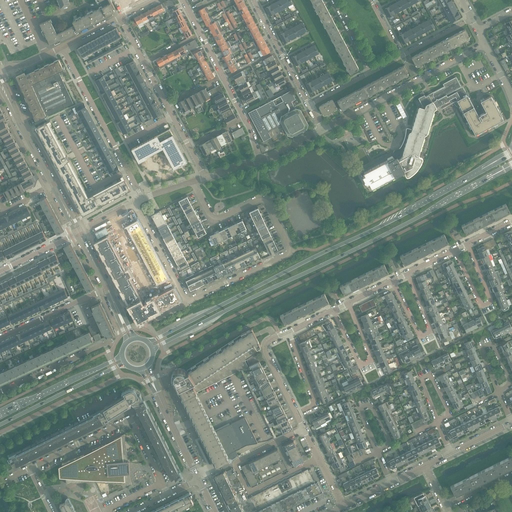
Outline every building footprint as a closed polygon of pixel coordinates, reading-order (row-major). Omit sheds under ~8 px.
[(51,19),(40,24),(41,27),(43,31),(43,32),(45,36),(46,37),(50,45),(54,43),(58,41),(60,41),(75,33),(75,32),(75,31),(77,31),(106,16),(107,17),(113,14),(112,13),(115,12),(113,9),(111,3),(110,3),(109,0),(108,0),(98,0),(99,1),(99,2),(100,5),(101,6),(102,7),(100,8),(96,10),(93,12),(88,14),(81,18),(76,20),(72,22),(74,26),(73,26),(72,27),(57,34),(55,35),(49,22),(51,20),(51,19)] [(68,0),(57,0),(60,7),(58,8),(59,9),(60,8),(64,7),(64,8),(67,7),(67,6),(70,4),(68,0)] [(246,6),(243,0),(236,4),(234,5),(236,11),(246,6)] [(284,0),(280,0),(279,1),(283,9),(288,6),(284,0)] [(328,11),(325,5),(322,0),(314,0),(312,1),(319,16),(328,11)] [(407,7),(402,0),(401,0),(398,2),(402,10),(407,7)] [(441,8),(452,2),(451,0),(444,0),(439,3),(441,8)] [(279,1),(275,3),(279,11),(283,9),(279,1)] [(394,4),(398,12),(402,10),(398,2),(394,4)] [(445,12),(455,7),(452,2),(441,8),(442,8),(445,12)] [(275,3),(270,6),(274,14),(279,11),(275,3)] [(389,7),(393,15),(398,12),(394,4),(389,7)] [(164,11),(161,5),(156,7),(160,15),(165,12),(164,11)] [(248,11),(246,6),(236,11),(237,13),(240,12),(242,14),(248,11)] [(270,6),(265,8),(270,16),(274,14),(270,6)] [(160,15),(156,7),(150,10),(155,18),(160,15)] [(181,14),(178,9),(176,10),(175,7),(169,10),(170,13),(172,12),(175,17),(181,14)] [(209,12),(206,7),(198,11),(201,16),(207,13),(209,12)] [(389,7),(384,9),(388,17),(393,15),(389,7)] [(447,17),(457,12),(455,7),(445,12),(447,17)] [(155,18),(150,10),(145,13),(149,21),(155,18)] [(251,16),(248,11),(242,14),(244,20),(251,16)] [(336,25),(333,20),(328,11),(319,16),(327,30),(336,25)] [(457,12),(447,17),(450,22),(451,21),(452,23),(456,21),(456,19),(460,17),(457,12)] [(149,21),(145,13),(140,16),(143,22),(144,24),(149,21)] [(210,18),(207,13),(201,16),(204,21),(210,18)] [(184,19),(181,14),(175,17),(178,22),(184,19)] [(143,22),(140,16),(134,19),(138,25),(143,22)] [(254,21),(251,16),(244,20),(247,25),(254,21)] [(212,23),(210,18),(204,21),(207,27),(208,26),(212,24),(212,23)] [(187,25),(184,19),(178,22),(181,28),(187,25)] [(426,22),(430,29),(435,27),(430,19),(426,22)] [(257,26),(254,21),(247,25),(250,30),(257,26)] [(218,27),(215,22),(212,23),(212,24),(208,26),(211,31),(218,27)] [(421,24),(425,32),(430,29),(426,22),(421,24)] [(303,23),(298,25),(302,33),(307,30),(303,23)] [(417,26),(421,34),(425,32),(421,24),(417,26)] [(190,30),(187,25),(181,28),(179,29),(181,34),(183,33),(190,30)] [(298,25),(293,27),(298,35),(302,33),(298,25)] [(343,40),(341,34),(336,25),(327,30),(335,45),(343,40)] [(259,31),(257,26),(250,30),(251,32),(250,32),(251,35),(259,31)] [(412,29),(416,37),(421,34),(417,26),(412,29)] [(220,32),(218,27),(211,31),(214,36),(220,32)] [(293,27),(289,30),(293,38),(298,35),(293,27)] [(116,28),(108,32),(114,42),(121,38),(116,28)] [(408,31),(412,39),(416,37),(412,29),(408,31)] [(469,38),(465,29),(451,37),(456,45),(469,38)] [(192,35),(190,30),(183,33),(186,38),(192,35)] [(289,30),(284,32),(289,40),(293,38),(289,30)] [(223,37),(222,35),(225,34),(223,31),(220,32),(214,36),(216,41),(223,37)] [(262,36),(259,31),(251,35),(253,38),(254,38),(255,40),(262,36)] [(403,34),(407,41),(412,39),(408,31),(403,34)] [(108,32),(100,37),(105,47),(114,42),(108,32)] [(284,32),(280,35),(284,43),(289,40),(284,32)] [(403,34),(399,36),(403,44),(407,41),(403,34)] [(256,46),(258,45),(265,42),(262,36),(255,40),(253,41),(256,46)] [(100,37),(92,41),(97,51),(105,47),(100,37)] [(226,43),(223,37),(216,41),(219,46),(226,43)] [(456,45),(451,37),(438,44),(443,52),(456,45)] [(351,54),(348,49),(343,40),(335,45),(342,59),(351,54)] [(92,41),(83,46),(88,55),(97,51),(92,41)] [(219,46),(222,51),(230,47),(231,46),(228,41),(226,43),(219,46)] [(267,47),(265,42),(258,45),(261,50),(267,47)] [(443,52),(438,44),(425,51),(430,59),(443,52)] [(189,53),(188,51),(187,48),(185,45),(183,46),(177,49),(182,58),(189,53)] [(315,45),(310,48),(314,56),(319,53),(315,45)] [(83,46),(78,49),(83,58),(88,55),(83,46)] [(233,52),(230,47),(222,51),(224,56),(225,56),(229,54),(231,53),(233,52)] [(270,52),(267,47),(261,50),(263,56),(270,52)] [(310,48),(306,50),(310,58),(314,56),(310,48)] [(182,58),(177,49),(172,52),(175,58),(177,60),(182,58)] [(203,56),(201,50),(199,51),(198,49),(191,52),(193,55),(195,54),(196,56),(195,57),(196,60),(197,59),(203,56)] [(306,50),(301,53),(305,60),(310,58),(306,50)] [(430,59),(425,51),(410,58),(413,63),(414,63),(416,67),(430,59)] [(175,58),(172,52),(167,55),(170,61),(175,58)] [(234,58),(231,53),(229,54),(225,56),(224,56),(222,58),(223,60),(224,59),(226,62),(234,58)] [(301,53),(297,55),(301,63),(305,60),(301,53)] [(359,69),(356,63),(351,54),(342,59),(350,73),(359,69)] [(170,61),(167,55),(162,57),(165,63),(170,61)] [(275,61),(272,55),(264,59),(267,65),(275,61)] [(297,55),(292,58),(296,65),(301,63),(297,55)] [(206,61),(203,56),(197,59),(200,64),(206,61)] [(165,63),(162,57),(156,60),(159,66),(165,63)] [(236,63),(234,58),(226,62),(228,67),(236,63)] [(505,70),(509,68),(506,62),(505,62),(504,59),(501,61),(505,70)] [(16,77),(36,121),(63,108),(64,108),(73,104),(58,70),(63,68),(59,60),(26,75),(25,73),(16,77)] [(133,61),(123,66),(126,71),(136,66),(133,61)] [(209,66),(206,61),(200,64),(201,66),(199,68),(201,71),(209,66)] [(278,66),(275,61),(267,65),(270,70),(278,66)] [(239,69),(236,63),(228,67),(231,73),(237,70),(239,69)] [(408,75),(406,71),(408,70),(405,65),(390,73),(395,82),(408,75)] [(136,66),(126,71),(127,71),(129,75),(130,75),(139,71),(136,66)] [(212,72),(209,66),(201,71),(203,76),(206,75),(212,72)] [(280,71),(278,66),(270,70),(265,73),(267,75),(269,74),(268,73),(271,72),(273,75),(280,71)] [(139,71),(130,75),(132,80),(141,75),(139,71)] [(236,81),(244,77),(246,76),(243,71),(233,76),(236,81)] [(283,77),(280,71),(273,75),(276,81),(283,77)] [(214,77),(212,72),(206,75),(208,80),(214,77)] [(329,72),(324,75),(328,82),(333,80),(329,72)] [(395,82),(390,73),(377,80),(382,88),(395,82)] [(141,75),(132,80),(133,80),(136,84),(135,85),(144,80),(141,75)] [(324,75),(320,77),(324,85),(328,82),(324,75)] [(96,82),(98,86),(106,82),(104,77),(96,82)] [(246,83),(244,77),(236,81),(239,87),(246,83)] [(286,82),(283,77),(276,81),(268,85),(270,87),(274,85),(276,88),(286,82)] [(320,77),(315,79),(319,87),(324,85),(320,77)] [(394,155),(394,156),(394,157),(393,157),(388,160),(363,173),(365,176),(362,177),(365,182),(364,182),(365,184),(366,183),(366,185),(369,184),(372,189),(402,173),(402,172),(404,171),(405,172),(406,176),(407,177),(408,177),(409,176),(411,175),(412,174),(414,172),(415,171),(417,169),(417,168),(418,168),(419,167),(419,166),(420,164),(420,163),(421,162),(422,160),(422,159),(421,158),(420,157),(419,156),(419,155),(425,134),(427,134),(434,112),(431,111),(433,110),(438,107),(439,108),(442,109),(453,103),(458,108),(460,107),(457,101),(468,96),(463,88),(462,89),(461,87),(461,86),(458,82),(458,81),(456,77),(443,84),(444,86),(444,87),(443,88),(442,88),(433,93),(432,96),(433,96),(430,97),(429,95),(426,97),(425,96),(425,95),(424,95),(422,96),(418,98),(419,100),(422,105),(421,108),(419,108),(418,108),(412,129),(412,130),(410,129),(408,129),(407,129),(406,129),(406,130),(406,134),(405,136),(405,139),(404,141),(403,143),(402,145),(401,147),(399,150),(399,151),(398,152),(396,154),(395,154),(394,155)] [(315,79),(311,82),(315,90),(319,87),(315,79)] [(144,80),(135,85),(137,90),(146,85),(144,80)] [(382,88),(377,80),(364,87),(368,96),(382,88)] [(98,86),(101,91),(109,87),(106,82),(98,86)] [(310,92),(315,90),(311,82),(306,84),(310,92)] [(249,88),(246,83),(239,87),(241,92),(249,88)] [(146,85),(137,90),(140,94),(139,95),(149,90),(146,85)] [(226,98),(223,93),(223,91),(219,86),(217,87),(220,93),(217,94),(215,95),(213,96),(216,103),(226,98)] [(101,91),(103,96),(111,92),(109,87),(101,91)] [(368,96),(364,87),(350,94),(355,103),(368,96)] [(252,93),(249,88),(241,92),(244,97),(252,93)] [(212,97),(209,91),(207,92),(205,89),(200,92),(205,101),(210,98),(212,97)] [(149,90),(139,95),(141,100),(151,94),(149,90)] [(256,109),(248,113),(263,142),(271,138),(271,137),(268,132),(282,125),(284,129),(287,135),(288,135),(292,136),(292,137),(292,136),(294,136),(297,134),(298,136),(297,136),(298,136),(303,133),(302,133),(301,132),(305,130),(306,129),(307,129),(306,129),(308,124),(302,113),(301,111),(301,110),(296,108),(295,109),(295,108),(294,107),(291,102),(295,100),(291,91),(281,97),(283,102),(278,105),(275,100),(256,109)] [(103,96),(106,101),(114,96),(111,92),(103,96)] [(205,101),(200,92),(194,94),(199,104),(205,101)] [(247,103),(258,97),(255,92),(252,93),(244,97),(247,103)] [(151,94),(141,100),(144,105),(154,99),(151,94)] [(199,104),(194,94),(189,97),(194,106),(199,104)] [(355,103),(350,94),(337,101),(340,107),(342,110),(355,103)] [(106,101),(108,105),(116,101),(114,96),(106,101)] [(503,120),(502,117),(491,96),(480,102),(484,108),(482,109),(484,113),(478,116),(468,96),(457,101),(460,107),(475,135),(503,120)] [(194,106),(189,97),(184,100),(189,109),(194,106)] [(228,104),(226,98),(216,103),(219,109),(228,104)] [(154,99),(144,105),(146,109),(156,104),(154,99)] [(189,109),(184,100),(178,103),(183,112),(189,109)] [(337,108),(334,103),(332,100),(319,107),(323,116),(337,108)] [(108,105),(111,110),(119,106),(116,101),(108,105)] [(75,108),(78,113),(76,114),(87,109),(84,104),(75,108)] [(156,104),(146,109),(149,114),(159,109),(156,104)] [(231,109),(228,104),(219,109),(222,114),(231,109)] [(111,110),(113,115),(121,111),(119,106),(111,110)] [(399,109),(403,118),(407,117),(403,107),(399,109)] [(87,109),(76,114),(78,119),(89,114),(86,109),(87,109)] [(159,109),(149,114),(151,119),(162,114),(159,109)] [(234,114),(231,109),(222,114),(225,119),(234,114)] [(113,115),(116,120),(124,115),(121,111),(113,115)] [(89,114),(78,119),(79,119),(81,118),(83,123),(91,118),(89,114)] [(237,120),(234,114),(225,119),(228,125),(237,120)] [(116,120),(118,124),(126,120),(124,115),(116,120)] [(91,118),(83,123),(86,128),(94,123),(91,118)] [(118,124),(121,129),(129,125),(126,120),(118,124)] [(0,132),(9,128),(8,126),(7,127),(5,124),(4,122),(3,121),(0,122),(0,132)] [(47,122),(36,128),(54,163),(58,169),(83,216),(97,208),(102,206),(130,191),(125,180),(123,181),(106,190),(106,188),(93,195),(93,194),(87,198),(77,180),(79,179),(69,161),(69,160),(67,156),(66,156),(61,146),(60,147),(48,124),(47,122)] [(94,123),(86,128),(88,132),(87,133),(97,128),(94,123)] [(121,129),(123,134),(131,130),(129,125),(121,129)] [(10,133),(8,130),(9,129),(9,128),(0,132),(3,138),(10,133)] [(97,128),(87,133),(90,138),(99,133),(97,128)] [(168,129),(129,149),(136,163),(138,162),(144,159),(144,158),(161,149),(171,169),(184,162),(168,129)] [(233,140),(228,131),(222,134),(227,143),(233,140)] [(5,142),(14,137),(13,136),(12,137),(10,133),(3,138),(5,142)] [(99,133),(90,138),(91,137),(93,142),(102,137),(99,133)] [(227,143),(222,134),(216,137),(221,146),(227,143)] [(15,142),(14,140),(13,139),(14,139),(14,137),(5,142),(7,147),(15,142)] [(102,137),(93,142),(96,147),(104,142),(102,137)] [(221,146),(216,137),(211,140),(215,149),(221,146)] [(215,149),(211,140),(205,143),(210,152),(215,149)] [(10,152),(19,147),(18,145),(17,146),(15,142),(7,147),(10,152)] [(104,142),(96,147),(98,151),(97,152),(107,147),(104,142)] [(210,152),(205,143),(199,146),(204,155),(210,152)] [(20,153),(18,149),(19,148),(19,147),(10,152),(13,157),(20,153)] [(107,147),(97,152),(100,157),(109,152),(107,147)] [(109,152),(100,157),(101,156),(103,161),(102,161),(112,156),(109,152)] [(15,161),(24,156),(23,155),(22,156),(20,153),(13,157),(15,161)] [(25,162),(23,158),(25,158),(24,156),(15,161),(18,166),(25,162)] [(112,156),(102,161),(105,166),(114,161),(112,156)] [(114,161),(105,166),(106,166),(108,170),(117,166),(114,161)] [(28,167),(25,162),(18,166),(20,171),(28,167)] [(117,166),(108,170),(111,175),(120,171),(117,166)] [(30,171),(28,167),(20,171),(23,175),(30,171)] [(33,176),(30,171),(23,175),(25,180),(33,176)] [(34,186),(36,181),(33,176),(25,180),(26,181),(25,181),(29,188),(34,186)] [(29,188),(25,181),(21,183),(25,191),(29,188)] [(25,191),(21,183),(20,183),(16,186),(20,193),(25,191)] [(20,193),(16,186),(12,188),(16,196),(20,193)] [(16,196),(12,188),(8,190),(12,198),(16,196)] [(12,198),(8,190),(3,193),(7,200),(12,198)] [(189,201),(188,199),(190,199),(188,196),(178,201),(181,206),(189,201)] [(49,203),(46,197),(40,201),(43,206),(49,203)] [(192,206),(191,204),(192,203),(191,201),(189,201),(181,206),(183,210),(192,206)] [(52,208),(49,203),(43,206),(46,212),(52,208)] [(510,213),(506,204),(491,211),(495,220),(510,213)] [(194,210),(193,209),(195,208),(193,205),(192,206),(183,210),(186,215),(194,210)] [(27,207),(22,209),(26,217),(31,215),(27,207)] [(55,214),(52,208),(46,212),(49,218),(55,214)] [(260,213),(261,212),(260,209),(259,210),(258,208),(249,212),(251,217),(260,213)] [(22,209),(17,211),(21,219),(26,217),(22,209)] [(197,215),(196,213),(197,212),(195,210),(194,210),(186,215),(188,219),(197,215)] [(17,211),(13,214),(17,222),(21,219),(17,211)] [(153,220),(162,216),(160,211),(151,216),(153,220)] [(480,227),(495,220),(491,211),(476,219),(480,227)] [(262,217),(264,217),(262,214),(261,215),(260,213),(251,217),(254,221),(262,217)] [(13,214),(8,216),(12,224),(17,222),(13,214)] [(58,220),(55,214),(49,218),(51,223),(58,220)] [(156,225),(165,220),(167,219),(165,214),(162,216),(153,220),(156,225)] [(199,219),(198,218),(199,217),(198,214),(197,215),(188,219),(191,224),(199,219)] [(8,216),(4,218),(8,226),(12,224),(8,216)] [(256,226),(264,222),(266,221),(264,219),(263,219),(262,217),(254,221),(256,226)] [(193,228),(203,223),(200,219),(199,219),(191,224),(193,228)] [(246,229),(242,221),(242,219),(239,221),(240,222),(238,223),(242,231),(246,229)] [(465,235),(480,227),(476,219),(461,226),(465,235)] [(61,225),(58,220),(51,223),(54,229),(61,225)] [(158,229),(167,225),(165,220),(156,225),(158,229)] [(242,231),(238,223),(237,221),(234,223),(235,224),(233,225),(237,234),(242,231)] [(137,222),(128,227),(130,231),(139,226),(137,222)] [(267,227),(268,226),(267,223),(265,224),(264,222),(256,226),(258,231),(267,227)] [(187,237),(190,235),(184,223),(181,225),(187,237)] [(204,229),(203,227),(204,226),(203,223),(193,228),(196,233),(204,229)] [(237,234),(233,225),(232,224),(230,225),(230,226),(228,227),(232,236),(237,234)] [(64,231),(61,225),(54,229),(57,234),(64,231)] [(161,234),(170,229),(167,225),(158,229),(161,234)] [(139,226),(130,231),(132,234),(131,234),(131,235),(141,229),(140,226),(139,226)] [(232,236),(228,227),(228,226),(225,227),(226,229),(224,230),(228,238),(232,236)] [(269,231),(270,231),(269,228),(267,229),(267,227),(258,231),(260,235),(269,231)] [(206,233),(205,231),(207,231),(205,228),(204,229),(196,233),(198,238),(206,233)] [(228,238),(224,230),(223,228),(220,230),(221,231),(219,232),(223,240),(228,238)] [(141,229),(131,235),(133,238),(143,233),(141,229)] [(163,239),(172,234),(170,229),(161,234),(163,239)] [(223,240),(219,232),(218,230),(216,232),(216,233),(214,234),(218,243),(223,240)] [(511,239),(511,231),(511,230),(503,234),(505,237),(506,236),(508,242),(511,239)] [(271,236),(272,235),(271,233),(270,233),(269,231),(260,235),(262,240),(271,236)] [(143,233),(133,238),(135,242),(145,236),(143,233)] [(218,243),(214,234),(214,233),(211,234),(211,235),(210,236),(214,245),(218,243)] [(165,243),(174,238),(172,234),(163,239),(165,243)] [(449,243),(444,235),(430,242),(434,251),(449,243)] [(145,236),(135,242),(136,241),(138,244),(147,240),(145,236)] [(273,241),(275,240),(273,237),(272,238),(271,236),(262,240),(265,245),(273,241)] [(97,243),(138,321),(149,315),(148,314),(157,310),(163,307),(165,307),(170,304),(172,303),(177,300),(178,300),(179,299),(173,288),(148,302),(144,304),(130,276),(128,271),(127,271),(122,262),(111,240),(109,237),(108,238),(106,238),(106,239),(101,242),(100,242),(97,243)] [(168,248),(177,243),(174,238),(165,243),(168,248)] [(147,240),(138,244),(139,248),(138,248),(138,249),(149,243),(147,240)] [(275,245),(277,245),(275,242),(274,243),(273,241),(265,245),(267,249),(275,245)] [(434,251),(430,242),(415,249),(419,258),(434,251)] [(149,243),(138,249),(140,252),(150,247),(149,243)] [(170,252),(179,247),(177,243),(168,248),(170,252)] [(488,249),(486,243),(476,248),(478,253),(480,259),(490,254),(488,249)] [(73,249),(70,244),(64,247),(67,253),(73,249)] [(278,252),(277,250),(279,249),(278,247),(276,247),(275,245),(267,249),(270,256),(278,252)] [(150,247),(140,252),(141,252),(143,255),(152,250),(150,247)] [(173,257),(182,252),(179,247),(170,252),(173,257)] [(260,258),(255,248),(251,250),(255,260),(260,258)] [(76,255),(73,249),(67,253),(70,258),(76,255)] [(246,253),(251,262),(255,260),(251,250),(250,249),(245,251),(246,253)] [(419,258),(415,249),(400,257),(404,265),(419,258)] [(152,250),(143,255),(145,258),(154,253),(152,250)] [(175,261),(184,257),(182,252),(173,257),(175,261)] [(154,253),(145,258),(147,261),(145,262),(146,262),(156,257),(154,253)] [(251,262),(246,253),(241,255),(246,264),(251,262)] [(480,259),(483,264),(493,260),(490,254),(480,259)] [(55,255),(51,257),(55,265),(59,263),(55,255)] [(79,260),(76,255),(70,258),(73,264),(79,260)] [(246,264),(241,255),(237,257),(241,266),(246,264)] [(51,257),(47,259),(51,267),(55,265),(51,257)] [(156,257),(146,262),(147,266),(158,260),(156,257)] [(178,266),(187,261),(184,257),(175,261),(178,266)] [(241,266),(237,257),(232,259),(237,269),(241,266)] [(47,259),(42,261),(46,269),(51,267),(47,259)] [(237,269),(232,259),(228,261),(232,271),(237,269)] [(82,266),(79,260),(73,264),(76,269),(82,266)] [(158,260),(147,266),(149,265),(150,268),(149,269),(159,264),(158,260)] [(483,264),(485,270),(492,267),(495,266),(493,260),(483,264)] [(42,261),(38,263),(39,265),(42,271),(46,269),(42,261)] [(180,270),(189,266),(187,261),(178,266),(180,270)] [(232,271),(228,261),(223,264),(227,273),(232,271)] [(455,268),(451,261),(442,265),(446,273),(455,268)] [(159,264),(149,269),(151,273),(161,267),(159,264)] [(227,273),(223,264),(218,266),(223,275),(227,273)] [(389,273),(384,264),(369,272),(374,280),(389,273)] [(39,265),(35,267),(39,275),(43,273),(42,271),(39,265)] [(85,271),(82,266),(76,269),(79,275),(85,271)] [(209,270),(214,280),(218,278),(214,268),(212,266),(208,268),(209,270)] [(223,275),(218,266),(214,268),(218,278),(223,275)] [(35,267),(30,269),(34,278),(39,275),(35,267)] [(161,267),(151,273),(152,272),(154,276),(163,271),(161,267)] [(495,272),(492,267),(485,270),(487,275),(495,272)] [(203,270),(209,282),(214,280),(209,270),(208,268),(203,270)] [(458,274),(455,268),(446,273),(448,278),(458,274)] [(30,269),(26,271),(30,280),(34,278),(30,269)] [(200,275),(204,284),(209,282),(203,270),(199,272),(200,275)] [(26,271),(22,274),(26,282),(30,280),(26,271)] [(88,277),(85,271),(79,275),(82,280),(88,277)] [(163,271),(154,276),(156,279),(165,274),(163,271)] [(359,288),(374,280),(369,272),(354,279),(359,288)] [(497,278),(495,272),(487,275),(489,281),(497,278)] [(430,277),(428,273),(424,275),(423,275),(416,278),(418,283),(426,280),(431,278),(430,277)] [(22,274),(17,276),(21,284),(26,282),(22,274)] [(165,274),(156,279),(158,283),(167,278),(165,274)] [(460,279),(458,274),(448,278),(450,281),(449,282),(450,284),(453,283),(460,279)] [(204,284),(200,275),(195,277),(200,286),(204,284)] [(17,276),(13,278),(17,286),(21,284),(17,276)] [(91,282),(88,277),(82,280),(85,286),(91,282)] [(200,286),(195,277),(190,279),(195,289),(200,286)] [(13,278),(9,280),(13,288),(17,286),(13,278)] [(499,283),(497,278),(489,281),(492,287),(499,283)] [(195,289),(190,279),(186,281),(190,291),(195,289)] [(359,288),(354,279),(340,286),(344,295),(359,288)] [(463,285),(460,279),(453,283),(455,288),(463,285)] [(428,286),(426,280),(418,283),(420,289),(428,286)] [(94,288),(91,282),(85,286),(88,292),(94,288)] [(502,289),(499,283),(492,287),(494,292),(502,289)] [(455,288),(458,294),(466,290),(463,285),(455,288)] [(430,291),(428,286),(420,289),(422,294),(430,291)] [(64,289),(59,291),(63,299),(68,297),(64,289)] [(504,295),(502,289),(494,292),(496,298),(504,295)] [(468,295),(466,290),(458,294),(461,299),(468,295)] [(59,291),(54,293),(58,301),(63,299),(59,291)] [(432,297),(430,291),(422,294),(425,300),(432,297)] [(384,296),(379,299),(380,301),(385,298),(387,301),(387,302),(395,298),(394,298),(394,297),(393,295),(392,292),(391,292),(384,296)] [(54,293),(50,296),(54,304),(58,301),(54,293)] [(329,303),(324,294),(310,301),(314,310),(329,303)] [(471,301),(468,295),(461,299),(463,304),(471,301)] [(506,300),(504,295),(496,298),(499,304),(506,300)] [(50,296),(45,298),(49,306),(54,304),(50,296)] [(435,303),(432,297),(425,300),(427,306),(435,303)] [(45,298),(41,300),(44,308),(49,306),(45,298)] [(389,305),(386,307),(387,307),(387,309),(390,307),(397,303),(396,301),(395,300),(395,298),(387,302),(389,305)] [(508,306),(511,305),(509,299),(506,300),(499,304),(501,309),(502,309),(502,310),(503,311),(504,311),(505,311),(507,310),(508,309),(509,308),(508,307),(508,306)] [(41,300),(36,302),(40,310),(44,308),(41,300)] [(115,333),(105,311),(100,302),(99,303),(97,300),(82,307),(87,318),(95,315),(95,316),(88,319),(91,326),(88,327),(92,335),(102,330),(104,334),(105,333),(106,337),(115,333)] [(299,317),(314,310),(310,301),(295,308),(299,317)] [(474,306),(471,301),(463,304),(466,310),(474,306)] [(36,302),(31,304),(35,312),(40,310),(36,302)] [(397,303),(390,307),(392,312),(393,313),(400,309),(399,307),(398,306),(397,303)] [(437,308),(435,303),(427,306),(429,311),(437,308)] [(31,304),(27,307),(31,315),(35,312),(31,304)] [(27,307),(22,309),(26,317),(31,315),(27,307)] [(299,317),(295,308),(280,316),(284,325),(299,317)] [(439,314),(437,308),(429,311),(431,317),(439,314)] [(22,309),(18,311),(21,319),(26,317),(22,309)] [(400,309),(393,313),(395,318),(403,315),(402,314),(401,312),(401,311),(400,309)] [(18,311),(13,313),(17,321),(21,319),(18,311)] [(70,312),(65,314),(68,322),(73,320),(70,312)] [(370,320),(369,316),(375,314),(374,312),(361,317),(363,323),(370,320)] [(13,313),(8,316),(12,324),(17,321),(13,313)] [(65,314),(60,316),(64,324),(68,322),(65,314)] [(441,319),(439,314),(431,317),(434,322),(441,319)] [(7,315),(2,318),(5,326),(10,323),(7,315)] [(395,318),(393,319),(393,321),(395,325),(398,323),(405,320),(404,318),(404,317),(403,315),(395,318)] [(60,316),(56,318),(59,326),(64,324),(60,316)] [(485,322),(482,316),(479,317),(474,320),(477,327),(483,325),(482,324),(485,322)] [(56,318),(51,320),(54,328),(59,326),(56,318)] [(443,325),(441,319),(434,322),(436,328),(443,325)] [(48,320),(43,323),(47,331),(52,328),(48,320)] [(335,328),(332,322),(331,323),(330,320),(325,323),(322,325),(322,326),(325,329),(326,332),(329,331),(335,328)] [(373,325),(370,320),(363,323),(365,328),(373,325)] [(395,325),(397,329),(398,330),(399,330),(400,329),(408,325),(407,323),(406,322),(405,320),(398,323),(395,325)] [(477,327),(474,320),(468,322),(472,330),(477,327)] [(365,328),(367,334),(375,331),(378,330),(376,326),(378,325),(377,322),(373,324),(374,325),(373,325),(365,328)] [(459,325),(463,333),(466,332),(466,333),(472,330),(468,322),(465,324),(464,322),(459,325)] [(511,330),(511,328),(509,322),(503,325),(507,333),(511,330)] [(43,323),(39,325),(42,333),(47,331),(43,323)] [(446,324),(443,325),(436,328),(438,334),(448,330),(446,324)] [(39,325),(34,327),(38,335),(42,333),(39,325)] [(399,330),(398,330),(399,332),(401,336),(403,334),(411,331),(408,325),(400,329),(399,330)] [(507,333),(503,325),(498,328),(502,335),(507,333)] [(34,327),(29,329),(33,337),(38,335),(34,327)] [(337,333),(335,328),(329,331),(331,336),(337,333)] [(502,335),(498,328),(492,331),(493,331),(491,332),(494,338),(495,338),(496,338),(502,335)] [(29,329),(25,331),(29,339),(33,337),(29,329)] [(248,367),(245,361),(246,360),(256,354),(260,351),(259,348),(261,347),(252,329),(241,334),(241,335),(187,370),(188,373),(187,373),(186,372),(185,371),(184,370),(183,370),(182,369),(180,369),(179,369),(178,369),(176,370),(175,370),(176,372),(175,373),(173,372),(173,373),(172,373),(172,374),(172,375),(171,376),(171,377),(171,378),(171,379),(172,379),(172,380),(172,381),(174,379),(174,380),(186,404),(198,399),(195,393),(241,370),(243,370),(248,367)] [(452,339),(449,332),(450,331),(449,329),(448,330),(438,334),(440,339),(441,339),(443,343),(444,342),(448,340),(452,339)] [(25,331),(20,333),(24,341),(29,339),(25,331)] [(377,336),(375,331),(367,334),(370,339),(377,336)] [(411,331),(403,334),(407,341),(413,338),(412,337),(413,336),(412,334),(411,332),(411,331)] [(93,342),(89,332),(82,335),(87,345),(93,342)] [(20,333),(16,336),(19,344),(24,341),(20,333)] [(340,338),(337,333),(331,336),(334,341),(340,338)] [(379,342),(378,339),(381,338),(380,337),(383,336),(381,333),(379,334),(380,335),(377,336),(370,339),(372,345),(379,342)] [(101,339),(98,334),(93,336),(95,341),(96,342),(101,340),(101,339)] [(87,345),(82,335),(76,339),(80,348),(87,345)] [(16,336),(11,338),(15,346),(19,344),(16,336)] [(11,338),(6,340),(10,348),(15,346),(11,338)] [(343,344),(340,338),(334,341),(336,347),(343,344)] [(80,348),(76,339),(69,342),(73,351),(80,348)] [(6,340),(2,342),(5,350),(10,348),(6,340)] [(312,350),(308,340),(301,343),(302,347),(301,347),(303,353),(309,350),(309,351),(312,350)] [(474,346),(472,340),(468,342),(467,340),(463,341),(464,344),(466,349),(474,346)] [(415,346),(412,348),(413,350),(417,357),(423,354),(422,353),(425,352),(420,342),(419,341),(416,343),(417,345),(415,346)] [(500,346),(503,351),(510,347),(511,346),(511,345),(510,341),(500,346)] [(73,351),(69,342),(62,345),(66,354),(70,352),(73,351)] [(382,348),(379,342),(372,345),(374,351),(382,348)] [(345,349),(343,344),(336,347),(339,352),(345,349)] [(66,354),(62,345),(55,348),(60,357),(66,354)] [(476,352),(474,346),(466,349),(468,355),(476,352)] [(511,353),(511,351),(510,347),(503,351),(505,357),(511,353)] [(60,357),(55,348),(49,351),(53,360),(60,357)] [(384,353),(382,348),(374,351),(376,356),(384,353)] [(348,355),(345,349),(339,352),(337,353),(340,359),(342,358),(348,355)] [(408,350),(406,350),(411,360),(414,359),(415,358),(417,357),(413,350),(410,352),(409,349),(408,350)] [(405,351),(398,354),(402,363),(406,361),(406,363),(407,362),(409,361),(411,360),(406,350),(405,351)] [(53,360),(49,351),(42,354),(46,363),(53,360)] [(478,357),(476,352),(468,355),(471,361),(478,357)] [(379,362),(386,359),(389,358),(388,356),(388,355),(385,356),(384,353),(376,356),(379,362)] [(451,360),(448,353),(442,356),(446,363),(451,360)] [(46,363),(42,354),(35,357),(39,367),(44,365),(46,363)] [(261,366),(257,358),(256,354),(246,360),(252,371),(261,366)] [(316,361),(313,355),(311,356),(305,358),(307,364),(316,361)] [(350,360),(348,355),(342,358),(344,363),(350,360)] [(446,363),(442,356),(437,358),(440,366),(446,363)] [(39,367),(35,357),(28,360),(33,370),(39,367)] [(481,363),(478,357),(471,361),(473,366),(481,363)] [(440,366),(437,358),(431,361),(435,368),(440,366)] [(389,364),(386,359),(379,362),(381,367),(389,364)] [(33,370),(28,360),(22,364),(26,373),(33,370)] [(342,364),(345,370),(353,365),(350,360),(344,363),(342,364)] [(316,367),(315,364),(317,364),(316,361),(307,364),(309,369),(316,367)] [(483,368),(481,363),(473,366),(475,372),(483,368)] [(26,373),(22,364),(15,367),(19,376),(26,373)] [(391,370),(389,364),(381,367),(383,373),(384,373),(385,375),(396,370),(395,368),(391,370)] [(264,371),(261,366),(252,371),(254,376),(264,371)] [(19,376),(15,367),(8,370),(13,379),(19,376)] [(485,374),(483,368),(475,372),(476,375),(474,376),(475,378),(477,377),(485,374)] [(13,379),(8,370),(2,373),(6,382),(8,381),(13,379)] [(413,377),(410,371),(407,372),(406,370),(401,372),(403,378),(399,379),(400,382),(403,381),(406,379),(413,377)] [(257,380),(266,375),(264,371),(254,376),(257,380)] [(322,377),(321,375),(320,372),(318,373),(312,375),(314,381),(322,377)] [(449,378),(446,372),(439,376),(441,382),(449,378)] [(487,380),(485,374),(477,377),(480,383),(487,380)] [(259,385),(269,380),(266,375),(257,380),(259,385)] [(362,384),(359,376),(353,379),(357,387),(362,384)] [(325,383),(322,377),(314,381),(316,386),(325,383)] [(454,382),(453,380),(452,380),(450,377),(449,378),(441,382),(444,387),(454,382)] [(357,387),(353,379),(348,382),(349,383),(352,389),(357,387)] [(271,385),(269,380),(259,385),(261,390),(271,385)] [(491,392),(489,386),(490,385),(487,380),(480,383),(482,388),(484,394),(484,395),(491,392)] [(417,388),(415,382),(408,384),(410,388),(407,389),(404,390),(405,393),(417,388)] [(455,385),(454,382),(444,387),(447,392),(454,389),(453,386),(455,385)] [(325,389),(324,386),(326,386),(325,383),(316,386),(318,392),(325,389)] [(352,389),(349,383),(343,386),(343,387),(340,388),(343,393),(346,392),(352,389)] [(393,392),(388,383),(382,385),(385,392),(389,390),(392,395),(395,394),(394,391),(393,392)] [(273,390),(271,385),(261,390),(264,395),(273,390)] [(382,394),(385,392),(382,385),(377,388),(380,395),(381,397),(382,400),(385,399),(382,394)] [(380,395),(377,388),(371,391),(374,397),(380,395)] [(420,393),(417,388),(405,393),(406,395),(412,393),(413,396),(420,393)] [(129,406),(131,405),(130,403),(131,402),(132,404),(135,406),(135,407),(137,406),(135,403),(137,403),(137,402),(137,401),(138,401),(140,400),(142,400),(142,401),(143,400),(146,407),(148,406),(145,398),(143,399),(140,393),(138,394),(137,392),(136,391),(135,390),(134,389),(133,389),(132,389),(131,389),(130,389),(129,389),(128,389),(122,393),(123,396),(100,410),(93,414),(94,415),(101,412),(105,419),(102,420),(103,422),(109,418),(129,406)] [(329,394),(328,392),(327,392),(325,389),(318,392),(320,397),(326,395),(329,394)] [(457,394),(454,389),(447,392),(450,398),(457,394)] [(266,400),(276,395),(273,390),(264,395),(266,400)] [(460,400),(458,396),(457,394),(450,398),(452,403),(460,400)] [(268,404),(278,400),(276,395),(266,400),(268,404)] [(464,404),(462,400),(465,399),(465,397),(460,400),(452,403),(455,409),(464,404)] [(246,445),(258,443),(245,417),(215,432),(214,432),(208,419),(205,413),(198,399),(186,404),(194,419),(196,424),(203,438),(198,440),(209,463),(209,464),(215,461),(217,465),(238,455),(236,451),(246,445)] [(424,404),(422,399),(415,401),(412,402),(409,404),(410,406),(416,404),(417,407),(424,404)] [(181,476),(152,417),(146,407),(143,400),(142,401),(142,400),(140,400),(138,401),(137,401),(137,402),(137,403),(135,403),(137,406),(135,407),(136,408),(139,413),(171,478),(174,476),(175,477),(174,477),(176,480),(180,478),(179,477),(181,476)] [(281,404),(278,400),(268,404),(271,409),(281,404)] [(343,410),(351,407),(349,401),(346,403),(345,401),(337,404),(340,412),(343,410)] [(381,412),(393,406),(392,404),(388,405),(387,402),(378,406),(381,412)] [(283,409),(281,404),(271,409),(273,414),(283,409)] [(426,410),(424,404),(417,407),(420,413),(426,410)] [(502,414),(497,404),(495,406),(496,407),(493,409),(497,417),(502,414)] [(392,413),(391,410),(394,408),(393,406),(381,412),(384,417),(392,413)] [(354,412),(351,407),(343,410),(345,416),(354,412)] [(276,419),(285,414),(283,409),(273,414),(276,419)] [(497,417),(493,409),(487,412),(491,420),(497,417)] [(422,419),(424,425),(427,423),(427,421),(429,420),(427,416),(429,416),(426,410),(420,413),(417,414),(414,415),(415,417),(417,416),(418,417),(421,418),(421,419),(422,419)] [(17,464),(78,434),(103,422),(102,420),(105,419),(101,412),(94,415),(10,457),(11,459),(10,459),(11,463),(15,462),(16,461),(17,464)] [(322,415),(326,422),(326,423),(331,421),(330,418),(331,418),(328,412),(322,415)] [(356,418),(354,412),(345,416),(348,422),(356,418)] [(491,420),(487,412),(482,415),(486,422),(491,420)] [(387,423),(398,417),(397,414),(394,416),(392,413),(384,417),(387,423)] [(278,424),(288,419),(285,414),(276,419),(278,424)] [(322,415),(317,418),(321,425),(326,422),(322,415)] [(486,422),(482,415),(476,417),(480,425),(486,422)] [(397,424),(396,420),(399,419),(398,417),(387,423),(389,428),(396,425),(397,424)] [(480,425),(476,417),(471,420),(475,428),(480,425)] [(321,426),(321,425),(317,418),(311,420),(316,429),(321,426)] [(358,424),(356,418),(348,422),(350,427),(358,424)] [(280,429),(290,424),(288,419),(278,424),(280,429)] [(475,428),(471,420),(465,423),(469,430),(475,428)] [(469,430),(465,423),(460,425),(461,428),(464,433),(469,430)] [(293,429),(290,424),(280,429),(283,434),(293,429)] [(360,429),(358,424),(350,427),(352,433),(360,429)] [(398,430),(397,428),(396,425),(389,428),(392,433),(398,430)] [(464,433),(461,428),(460,425),(455,428),(459,436),(464,433)] [(401,436),(400,433),(403,432),(402,431),(405,429),(404,427),(401,429),(398,430),(392,433),(395,439),(401,436)] [(459,436),(455,428),(449,431),(453,439),(459,436)] [(363,435),(360,429),(352,433),(355,438),(356,437),(363,435)] [(328,438),(325,433),(319,436),(322,441),(328,438)] [(128,461),(124,434),(114,440),(114,441),(106,445),(106,444),(92,450),(93,451),(84,456),(84,455),(62,463),(63,466),(60,468),(60,477),(66,477),(67,484),(90,481),(89,479),(96,479),(96,482),(105,483),(105,484),(108,484),(108,483),(122,484),(122,485),(125,485),(125,484),(132,485),(129,474),(130,474),(129,461),(128,461)] [(442,445),(437,434),(434,436),(435,438),(432,440),(436,447),(442,445)] [(365,440),(363,435),(356,437),(359,443),(365,440)] [(331,444),(328,438),(322,441),(325,447),(331,444)] [(359,443),(356,444),(358,449),(361,448),(367,446),(365,440),(359,443)] [(436,447),(432,440),(427,442),(431,450),(436,447)] [(285,452),(296,446),(293,441),(282,446),(285,452)] [(431,450),(427,442),(421,445),(425,453),(431,450)] [(327,452),(333,449),(335,448),(333,443),(331,444),(325,447),(327,452)] [(425,453),(421,445),(416,448),(420,456),(425,453)] [(287,457),(299,451),(296,446),(285,452),(287,457)] [(420,456),(416,448),(410,450),(414,458),(420,456)] [(278,449),(273,451),(278,463),(279,463),(284,461),(278,449)] [(336,454),(333,449),(327,452),(330,458),(336,454)] [(414,458),(410,450),(405,453),(409,461),(414,458)] [(273,451),(268,454),(274,465),(278,463),(273,451)] [(290,462),(301,457),(299,451),(287,457),(290,462)] [(338,453),(336,454),(330,458),(333,463),(341,459),(338,453)] [(409,461),(405,453),(399,456),(403,464),(409,461)] [(268,454),(263,456),(269,468),(274,465),(268,454)] [(263,456),(258,458),(259,458),(264,470),(269,468),(263,456)] [(403,464),(399,456),(394,458),(398,466),(403,464)] [(511,467),(511,457),(511,456),(496,464),(501,473),(511,467)] [(292,468),(304,462),(301,457),(290,462),(292,468)] [(258,458),(254,461),(259,472),(264,470),(259,458),(258,458)] [(392,468),(393,469),(398,466),(394,458),(389,461),(388,460),(386,460),(391,469),(392,468)] [(345,468),(341,459),(333,463),(335,468),(336,468),(338,471),(345,468)] [(252,462),(249,463),(252,470),(255,475),(259,472),(254,461),(252,462)] [(247,464),(241,467),(245,474),(252,470),(249,463),(248,464),(247,464)] [(278,463),(274,465),(278,475),(283,472),(282,470),(281,469),(280,467),(279,465),(279,463),(278,463)] [(501,473),(496,464),(481,471),(485,481),(501,473)] [(274,465),(269,468),(273,477),(278,475),(274,465)] [(380,476),(375,466),(372,467),(373,469),(370,470),(374,478),(380,476)] [(277,511),(314,494),(315,495),(319,493),(319,492),(308,469),(248,499),(233,468),(226,472),(226,471),(225,471),(226,472),(215,477),(231,511),(277,511)] [(269,468),(264,470),(269,479),(273,477),(269,468)] [(252,470),(245,474),(252,488),(259,484),(255,475),(252,470)] [(264,470),(259,472),(264,482),(269,479),(264,470)] [(374,478),(370,470),(365,473),(369,481),(374,478)] [(358,474),(359,476),(363,484),(369,481),(365,473),(364,471),(358,474)] [(485,481),(481,471),(465,479),(470,488),(485,481)] [(259,472),(255,475),(259,484),(264,482),(259,472)] [(363,484),(359,476),(354,479),(358,486),(363,484)] [(358,486),(354,479),(348,481),(352,489),(358,486)] [(455,496),(470,488),(465,479),(450,486),(455,496)] [(352,489),(348,481),(343,484),(347,492),(352,489)] [(175,511),(193,503),(192,501),(194,499),(195,496),(192,496),(191,494),(153,511),(175,511)] [(429,501),(428,499),(427,499),(425,496),(424,494),(414,498),(418,506),(429,501)] [(74,511),(68,499),(66,499),(65,499),(61,500),(62,503),(60,505),(63,511),(74,511)] [(431,507),(429,503),(430,502),(429,501),(418,506),(421,511),(431,507)]
